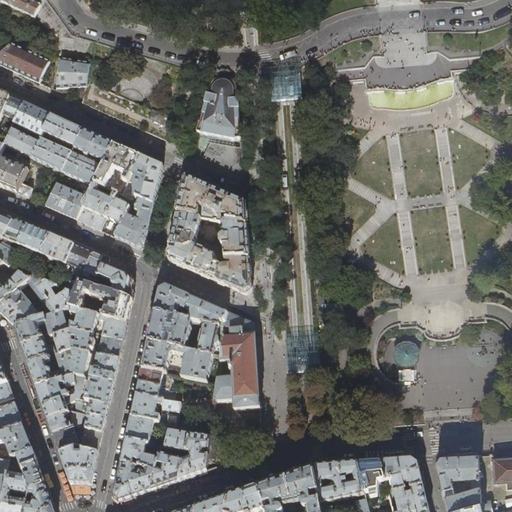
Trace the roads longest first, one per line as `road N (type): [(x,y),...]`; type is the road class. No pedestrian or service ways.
road 1 (residential): [(508,0),(473,16),(348,26),(303,49),(250,59),(84,25),(67,0)]
road 2 (residential): [(511,436),(317,452),(140,511)]
road 3 (residential): [(0,78),(226,184)]
road 4 (residential): [(151,268),(95,511)]
road 5 (residential): [(68,511),(0,328)]
road 6 (residential): [(0,202),(151,268)]
